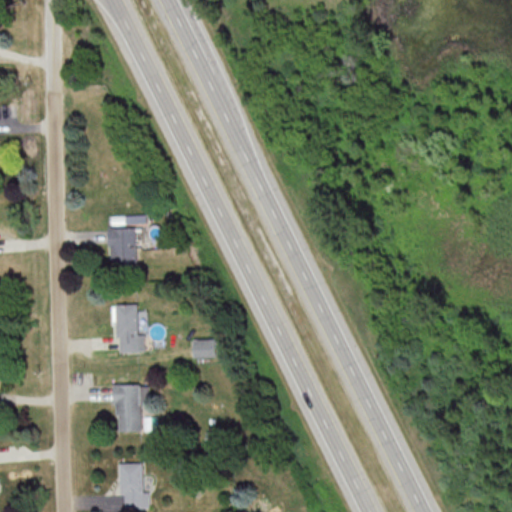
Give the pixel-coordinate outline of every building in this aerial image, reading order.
[(134,228),(107,228),(108,268),(135,268),(134,228)] [(117,352),(145,352),(144,334),(137,334),(137,304),(117,304),(117,352)] [(192,340),(192,357),(222,357),(222,340),(192,340)] [(141,384),(115,384),(115,431),(141,431),(141,384)] [(148,492),(143,492),(143,463),(121,463),(121,509),(148,509),(148,492)]
